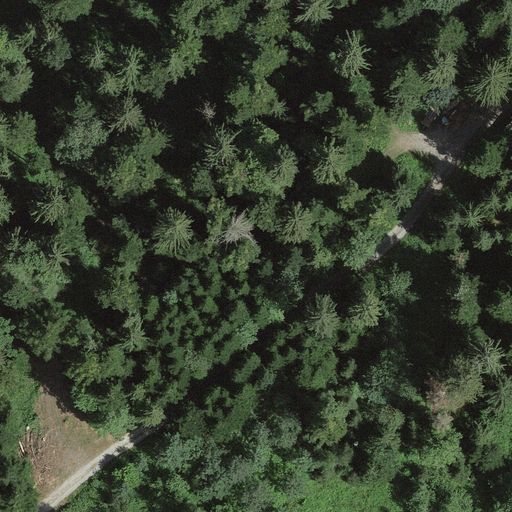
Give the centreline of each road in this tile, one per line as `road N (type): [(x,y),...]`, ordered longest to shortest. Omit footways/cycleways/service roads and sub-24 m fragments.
road 1 (track): [(511,91),(393,238),(42,511)]
road 2 (track): [(378,0),(376,77),(384,111),(416,140),(459,150)]
